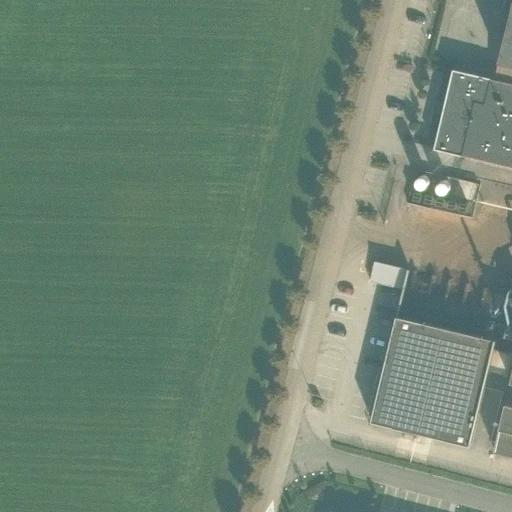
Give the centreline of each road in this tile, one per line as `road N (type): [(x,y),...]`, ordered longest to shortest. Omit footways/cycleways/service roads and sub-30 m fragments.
road 1 (unclassified): [(279,445),(394,0)]
road 2 (unclassified): [(511,505),(279,445)]
